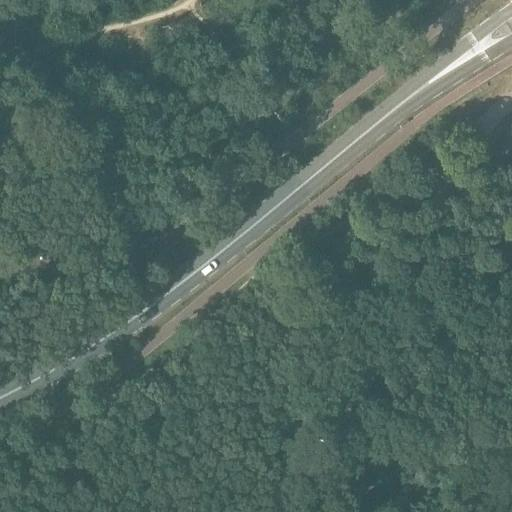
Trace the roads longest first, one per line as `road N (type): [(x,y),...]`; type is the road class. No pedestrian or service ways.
road 1 (secondary): [(403,101),(140,313),(0,399)]
road 2 (unclassified): [(511,322),(479,139),(484,124),(511,102)]
road 3 (secondary): [(511,9),(403,101)]
road 4 (secondary): [(403,101),(511,40)]
